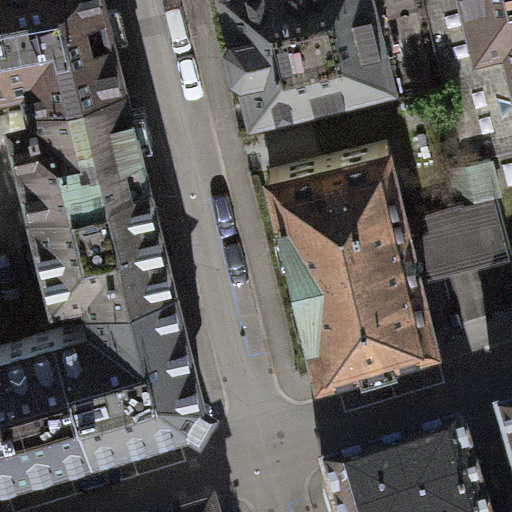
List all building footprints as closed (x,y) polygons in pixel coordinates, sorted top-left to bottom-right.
[(0,0),(0,87),(1,89),(119,56),(103,0),(0,0)] [(373,0),(230,0),(254,97),(389,64),(373,0)] [(511,0),(428,0),(470,166),(497,160),(511,155),(511,0)] [(31,205),(150,173),(145,157),(119,56),(1,89),(27,189),(31,205)] [(398,134),(267,168),(321,374),(452,340),(436,275),(419,214),(398,134)] [(511,155),(497,160),(511,219),(511,155)] [(66,331),(182,298),(150,173),(31,205),(66,331)] [(511,254),(496,194),(419,214),(436,275),(511,254)] [(66,331),(99,450),(184,423),(197,427),(215,398),(204,389),(182,298),(66,331)] [(0,349),(0,479),(99,450),(66,331),(0,349)] [(511,507),(511,431),(491,438),(511,507)] [(472,511),(452,449),(318,492),(324,511),(472,511)]
